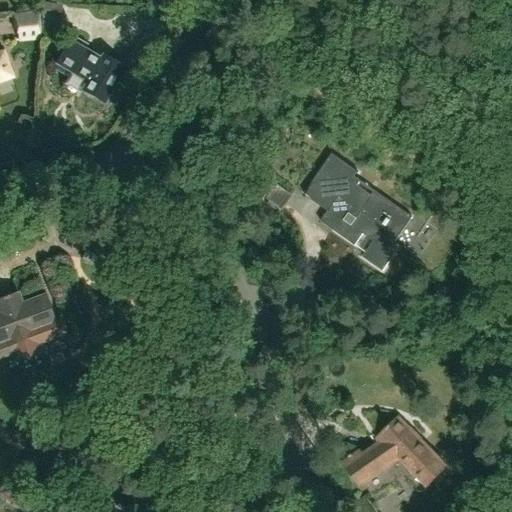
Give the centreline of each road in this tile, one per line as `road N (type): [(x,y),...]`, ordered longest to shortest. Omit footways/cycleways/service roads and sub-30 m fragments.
road 1 (residential): [(118,169),(207,230),(251,296),(293,442),(287,511)]
road 2 (residential): [(118,169),(204,0)]
road 3 (residential): [(0,183),(66,167),(118,169)]
